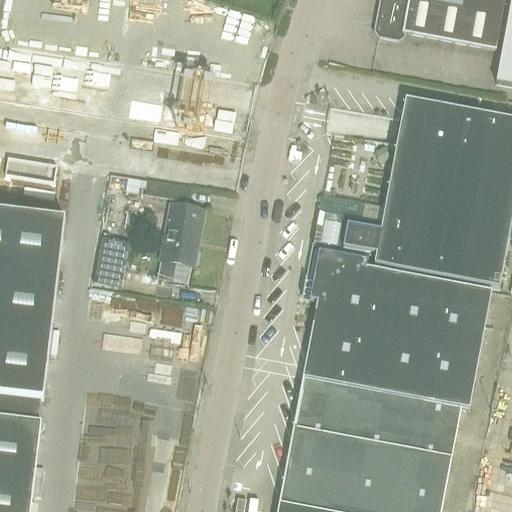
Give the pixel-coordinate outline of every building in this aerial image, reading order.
[(405,35),(496,52),(505,0),(382,0),(376,34),(379,38),(399,42),(404,39),(405,35)] [(511,0),(496,85),(511,87),(511,0)] [(63,35),(65,19),(53,17),(50,33),(63,35)] [(511,221),(511,121),(405,102),(381,233),(347,227),(343,251),(376,256),(374,267),(499,291),(511,221)] [(387,143),(392,122),(338,111),(333,132),(387,143)] [(214,149),(215,113),(165,112),(164,147),(214,149)] [(205,215),(189,212),(193,190),(112,178),(109,192),(173,203),(172,209),(171,209),(161,264),(195,271),(205,215)] [(338,240),(340,218),(325,215),(322,238),(338,240)] [(66,225),(0,216),(0,511),(30,511),(41,426),(39,426),(41,405),(44,406),(66,225)] [(103,241),(94,287),(122,292),(130,245),(103,241)] [(471,413),(480,364),(482,353),(491,297),(405,281),(365,274),(366,266),(318,257),(309,306),(316,307),(280,507),(278,511),(442,511),(452,459),(462,411),(471,413)] [(150,315),(165,316),(167,301),(152,300),(150,315)] [(196,328),(198,307),(188,306),(186,327),(196,328)] [(123,353),(121,363),(142,368),(144,357),(123,353)]
